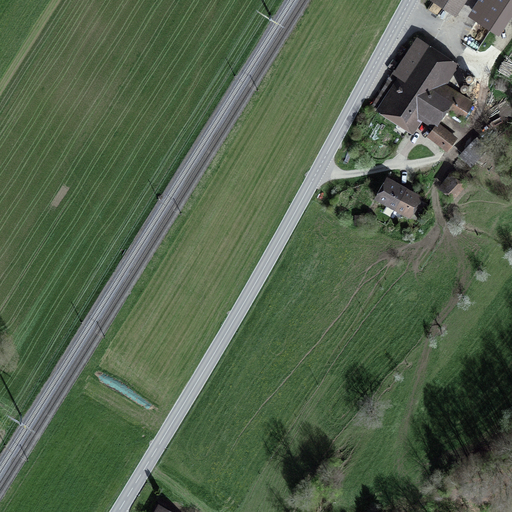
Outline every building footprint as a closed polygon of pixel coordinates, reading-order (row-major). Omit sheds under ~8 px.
[(433,0),(453,14),(462,0),(433,0)] [(511,0),(480,0),(470,16),(498,35),(511,13),(511,0)] [(452,66),(417,43),(397,73),(394,72),(371,106),(378,110),(381,106),(412,127),(421,114),(435,123),(444,108),(462,120),(472,106),(449,90),(457,77),(448,71),(452,66)] [(455,139),(439,127),(432,135),(448,147),(455,139)] [(484,147),(476,141),(460,157),(471,163),(484,147)] [(459,186),(452,179),(445,188),(452,194),(459,186)] [(418,199),(388,182),(378,201),(397,212),(394,217),(400,220),(403,215),(407,218),(410,213),(418,199)] [(418,199),(410,213),(422,219),(430,205),(418,199)]
